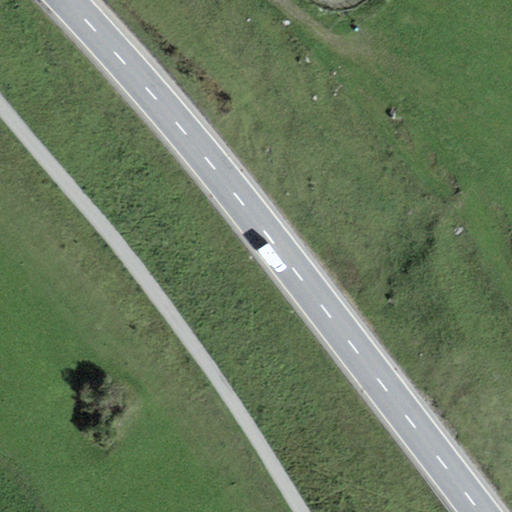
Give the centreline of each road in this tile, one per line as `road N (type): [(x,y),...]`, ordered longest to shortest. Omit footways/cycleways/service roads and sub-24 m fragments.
road 1 (primary): [(478,511),(141,80),(65,0)]
road 2 (track): [(0,102),(146,282),(302,511)]
